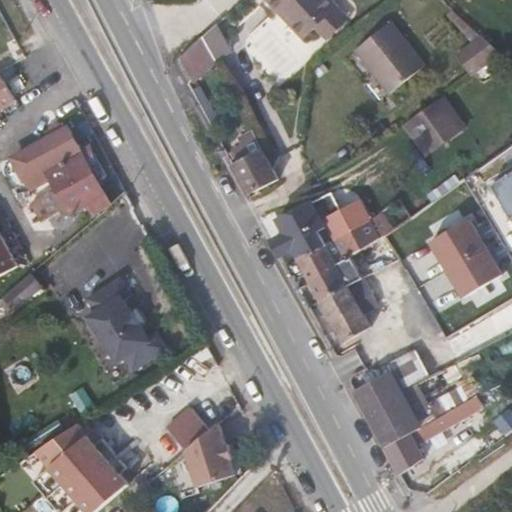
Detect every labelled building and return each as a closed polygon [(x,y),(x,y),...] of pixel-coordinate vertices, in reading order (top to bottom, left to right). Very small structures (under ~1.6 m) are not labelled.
[(277,0),(305,34),(319,22),(324,18),(328,22),(343,10),(335,0),(277,0)] [(455,8),(450,13),(469,31),(473,26),(455,8)] [(319,22),(329,35),(350,18),(343,10),(328,22),(324,18),(319,22)] [(381,78),(415,50),(391,21),(357,48),(381,78)] [(219,63),(235,55),(217,22),(204,34),(219,63)] [(472,74),(502,53),(473,26),(469,31),(476,38),(459,56),(472,74)] [(192,78),(219,63),(204,34),(180,57),(192,78)] [(0,119),(23,106),(0,71),(0,119)] [(424,147),(460,122),(439,92),(403,117),(424,147)] [(71,128),(64,132),(61,126),(50,131),(54,137),(15,158),(32,189),(52,178),(57,188),(44,194),(54,214),(63,209),(65,214),(87,203),(93,214),(112,206),(99,181),(107,176),(94,153),(86,157),(71,128)] [(247,191),(256,190),(279,178),(258,138),(246,144),(251,153),(232,163),(247,191)] [(273,239),(281,254),(294,248),(298,257),(371,220),(361,199),(340,210),(330,191),(278,218),(285,233),(273,239)] [(468,217),(432,237),(463,294),(499,274),(480,239),(468,217)] [(371,220),(298,257),(310,280),(354,258),(374,244),(381,239),(371,220)] [(403,263),(387,235),(381,239),(374,244),(389,269),(403,263)] [(0,284),(14,278),(0,244),(0,284)] [(354,258),(310,280),(321,299),(366,280),(354,258)] [(422,295),(403,263),(389,269),(406,297),(405,298),(406,301),(402,305),(405,309),(422,295)] [(16,311),(43,287),(32,273),(4,297),(16,311)] [(135,369),(168,348),(159,334),(151,339),(148,335),(141,324),(133,311),(125,300),(123,296),(131,291),(122,277),(88,299),(97,311),(88,317),(117,363),(127,357),(135,369)] [(377,312),(380,306),(366,280),(321,299),(344,342),(373,327),(367,316),(377,312)] [(125,300),(133,295),(131,291),(123,296),(125,300)] [(141,324),(147,320),(139,307),(133,311),(141,324)] [(388,346),(411,333),(403,320),(380,334),(388,346)] [(151,339),(159,334),(156,329),(148,335),(151,339)] [(391,370),(355,390),(386,447),(422,427),(403,392),(391,370)] [(484,405),(479,394),(422,427),(386,447),(400,474),(423,458),(416,444),(484,405)] [(216,406),(176,417),(194,480),(234,468),(223,430),(216,406)] [(119,469),(90,434),(83,440),(113,475),(119,469)] [(130,482),(119,469),(113,475),(83,440),(51,467),(82,503),(88,499),(97,510),(130,482)] [(82,503),(89,511),(94,511),(97,510),(88,499),(82,503)]
